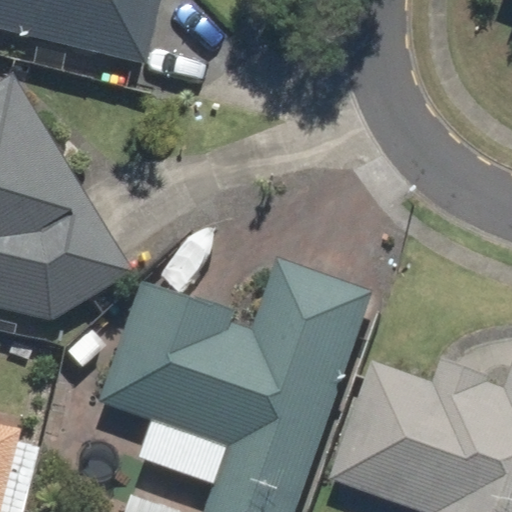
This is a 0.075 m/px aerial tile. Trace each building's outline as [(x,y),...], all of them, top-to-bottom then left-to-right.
[(0,0),(0,30),(151,65),(165,0),(0,0)] [(511,0),(490,0),(490,2),(511,10),(511,0)] [(0,310),(56,323),(138,272),(14,73),(0,81),(0,310)] [(216,511),(309,511),(388,291),(288,257),(266,317),(155,278),(110,405),(161,423),(148,461),(225,487),(216,511)] [(511,511),(511,375),(454,356),(445,383),(380,361),(340,482),(429,511),(511,511)] [(0,511),(28,511),(47,433),(0,422),(0,511)]
